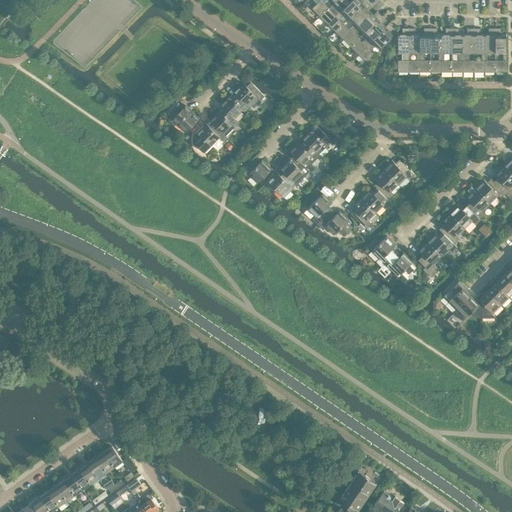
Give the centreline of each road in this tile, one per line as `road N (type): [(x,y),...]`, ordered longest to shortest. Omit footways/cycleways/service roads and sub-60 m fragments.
road 1 (unclassified): [(0,212),(98,253),(478,511)]
road 2 (residential): [(0,312),(109,388),(109,421)]
road 3 (residential): [(400,238),(495,145),(495,131)]
road 4 (residential): [(0,500),(109,421)]
